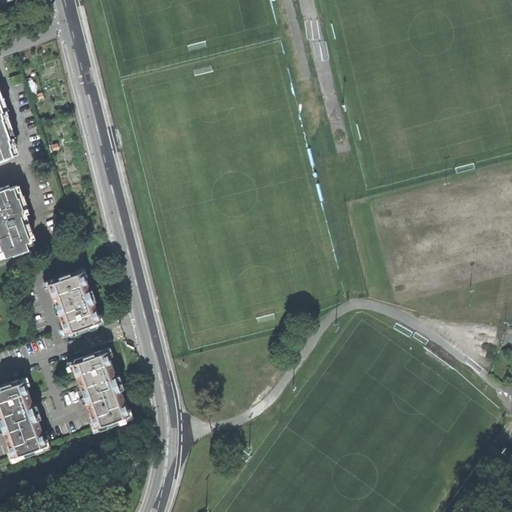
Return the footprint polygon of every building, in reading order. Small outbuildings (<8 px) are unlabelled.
[(21,74),(9,78),(11,85),(24,81),(21,74)] [(39,101),(46,98),(44,92),(37,95),(39,101)] [(0,159),(16,153),(3,117),(6,115),(0,97),(0,159)] [(55,153),(64,151),(62,144),(53,146),(55,153)] [(0,248),(3,256),(28,247),(26,241),(31,239),(23,214),(27,212),(17,185),(9,188),(9,186),(0,189),(0,248)] [(28,279),(33,275),(30,270),(24,274),(28,279)] [(89,324),(100,320),(83,270),(71,274),(70,271),(59,275),(60,278),(48,282),(57,309),(66,332),(78,328),(79,331),(90,327),(89,324)] [(117,418),(130,414),(107,350),(95,354),(94,351),(83,355),(84,358),(71,363),(79,384),(94,426),(106,422),(108,425),(119,421),(117,418)] [(35,447),(46,443),(31,400),(24,380),(12,384),(11,381),(0,385),(1,388),(0,388),(0,423),(11,456),(23,452),(24,454),(36,450),(35,447)]
